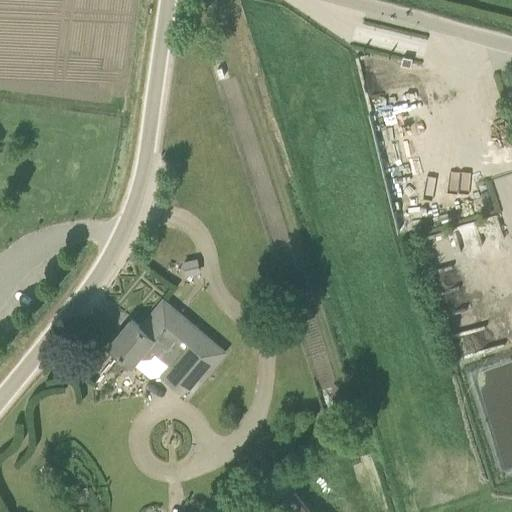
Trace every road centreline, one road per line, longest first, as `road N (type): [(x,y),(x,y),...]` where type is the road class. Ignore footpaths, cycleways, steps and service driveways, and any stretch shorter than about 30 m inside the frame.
road 1 (unclassified): [(0,404),(95,276),(143,191),(175,0)]
road 2 (unclassified): [(511,48),(334,0)]
